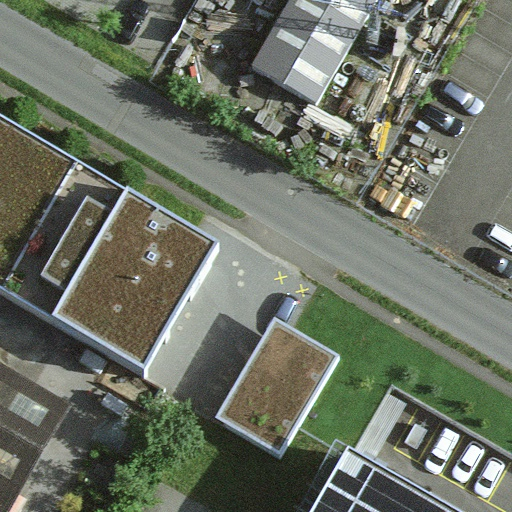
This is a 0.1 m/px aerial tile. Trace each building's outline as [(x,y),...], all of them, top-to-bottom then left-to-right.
[(295,0),(256,69),(318,104),(377,0),(295,0)] [(219,244),(0,116),(0,285),(145,370),(219,244)] [(276,322),(219,418),(280,453),(336,357),(276,322)] [(0,504),(52,416),(0,385),(0,504)] [(453,511),(351,452),(315,511),(453,511)]
